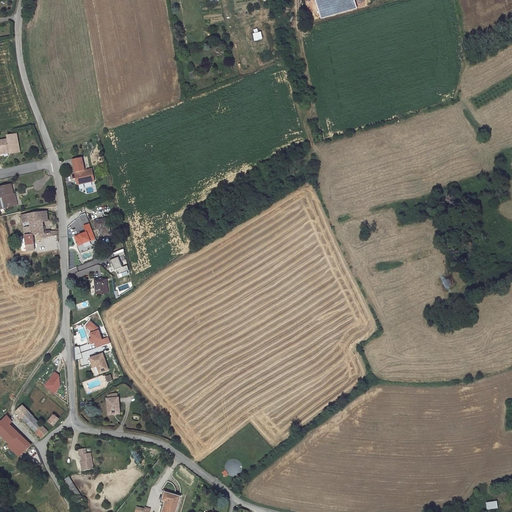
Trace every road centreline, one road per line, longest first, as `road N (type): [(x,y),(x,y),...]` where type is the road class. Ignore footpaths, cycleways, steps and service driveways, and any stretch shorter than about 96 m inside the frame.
road 1 (unclassified): [(75,420),(55,162)]
road 2 (unclassified): [(268,511),(236,499),(169,447),(75,420)]
road 3 (unclassified): [(55,162),(20,64),(22,0)]
